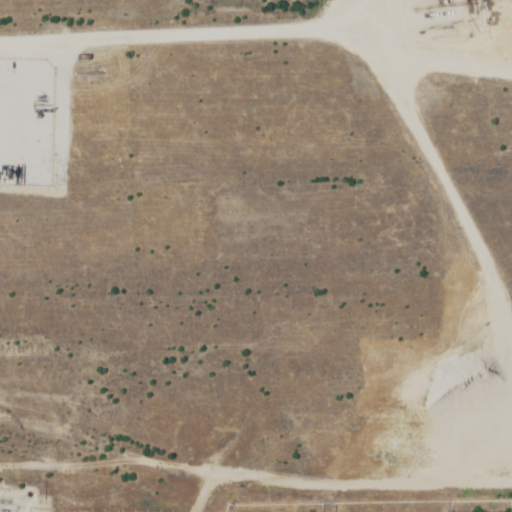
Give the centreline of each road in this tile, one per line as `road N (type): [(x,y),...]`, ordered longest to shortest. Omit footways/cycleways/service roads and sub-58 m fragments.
road 1 (track): [(356,0),(334,170),(230,466),(78,493),(0,486)]
road 2 (track): [(0,193),(498,448),(511,448)]
road 3 (track): [(230,466),(498,448)]
road 4 (track): [(262,380),(152,384),(0,408)]
